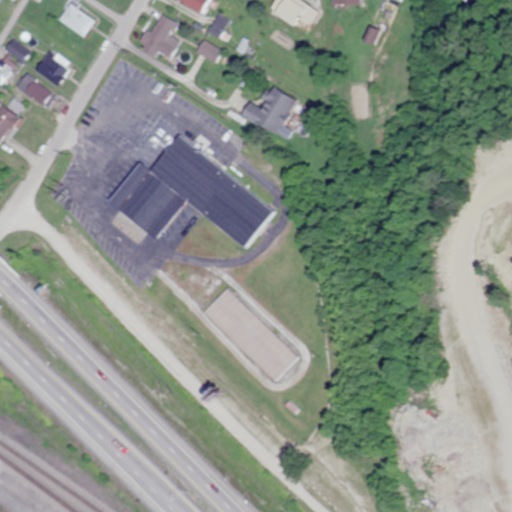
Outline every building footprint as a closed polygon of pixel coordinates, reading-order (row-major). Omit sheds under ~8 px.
[(210,0),(175,0),(175,1),(204,14),(210,0)] [(306,7),(295,0),(276,0),(270,10),(295,26),(306,7)] [(95,24),(74,2),(59,16),(80,38),(95,24)] [(172,34),(179,24),(161,13),(143,42),(170,59),(182,41),(172,34)] [(36,70),(57,85),(72,65),(51,50),(36,70)] [(42,105),(52,93),(34,79),(25,91),(42,105)] [(300,101),(266,82),(246,118),(280,136),(300,101)] [(0,140),(20,120),(5,106),(0,111),(0,140)] [(141,162),(109,203),(156,239),(185,201),(246,248),(275,210),(178,135),(150,170),(141,162)] [(274,382),(298,358),(228,289),(204,313),(274,382)]
